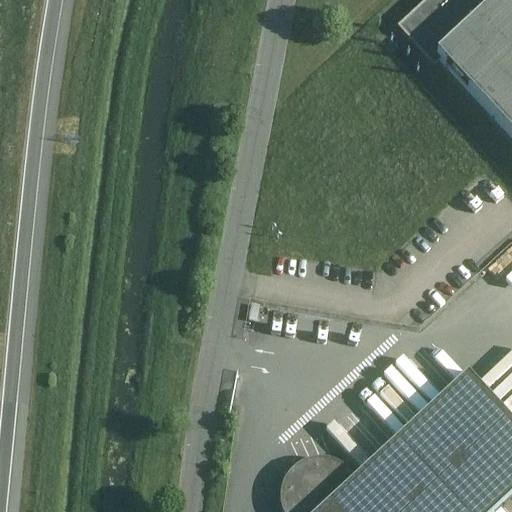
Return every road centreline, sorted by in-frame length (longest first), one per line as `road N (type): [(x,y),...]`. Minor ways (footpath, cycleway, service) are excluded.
road 1 (unclassified): [(185,511),(283,0)]
road 2 (motorway): [(0,482),(55,0)]
